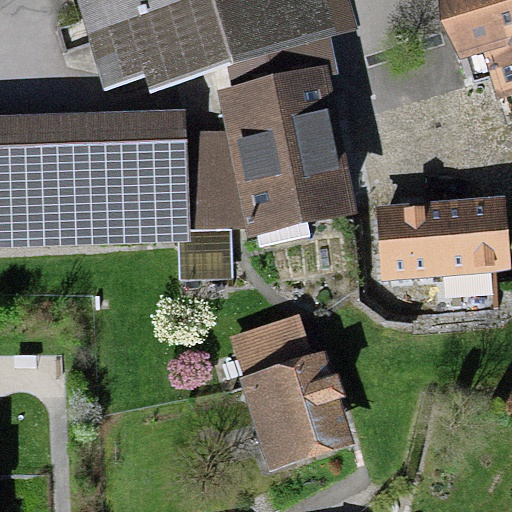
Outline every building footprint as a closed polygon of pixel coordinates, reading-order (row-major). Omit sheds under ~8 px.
[(75,0),(101,83),(220,49),(240,140),(256,229),(341,207),(321,33),(311,0),(75,0)] [(480,50),(494,102),(511,96),(511,0),(439,0),(456,57),(480,50)] [(240,140),(0,152),(0,225),(256,229),(240,140)] [(495,206),(386,212),(389,273),(498,267),(495,206)] [(299,323),(236,342),(270,458),(333,439),(299,323)]
